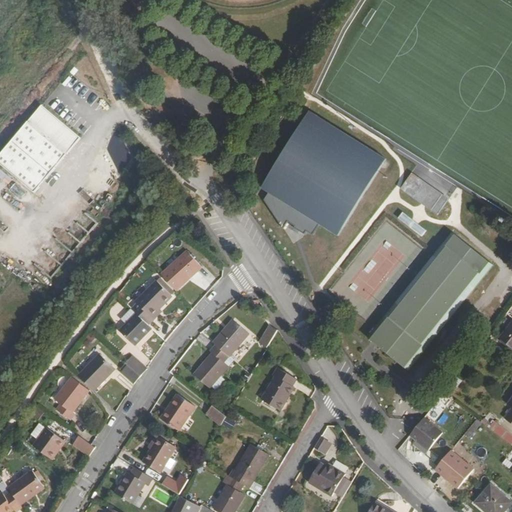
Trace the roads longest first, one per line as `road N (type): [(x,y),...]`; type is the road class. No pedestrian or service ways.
road 1 (residential): [(67,511),(159,363),(223,288),(257,266)]
road 2 (track): [(83,0),(111,84),(203,199)]
road 3 (track): [(56,354),(166,228),(203,199)]
road 4 (track): [(0,432),(56,354),(122,423)]
road 5 (residential): [(443,511),(382,455),(340,391)]
road 6 (residential): [(340,391),(257,266)]
road 7 (residential): [(272,511),(340,391)]
